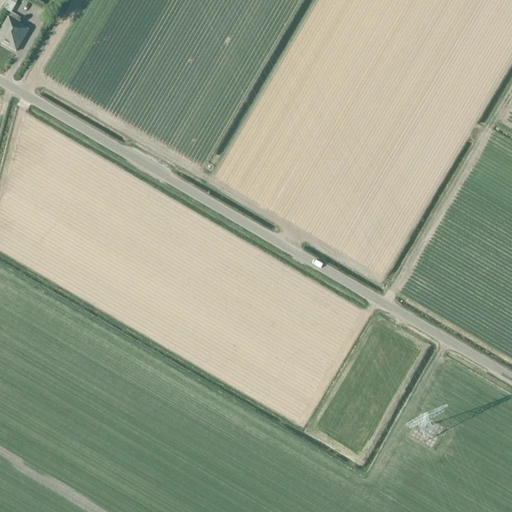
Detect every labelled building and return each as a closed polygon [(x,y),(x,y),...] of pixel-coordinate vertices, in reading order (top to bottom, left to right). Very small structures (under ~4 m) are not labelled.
[(0,42),(16,52),(29,31),(22,27),(24,26),(19,24),(20,19),(11,14),(9,18),(0,33),(0,42)] [(310,207),(325,216),(335,197),(320,189),(310,207)] [(353,223),(354,223),(331,209),(325,221),(331,224),(328,231),(343,239),(347,233),(352,236),(358,226),(353,223)] [(395,247),(403,231),(397,228),(389,244),(395,247)] [(388,229),(379,244),(385,247),(394,233),(388,229)] [(381,363),(388,351),(363,337),(356,349),(381,363)] [(399,375),(405,365),(407,366),(415,351),(404,345),(399,354),(398,353),(395,359),(389,370),(399,375)]
